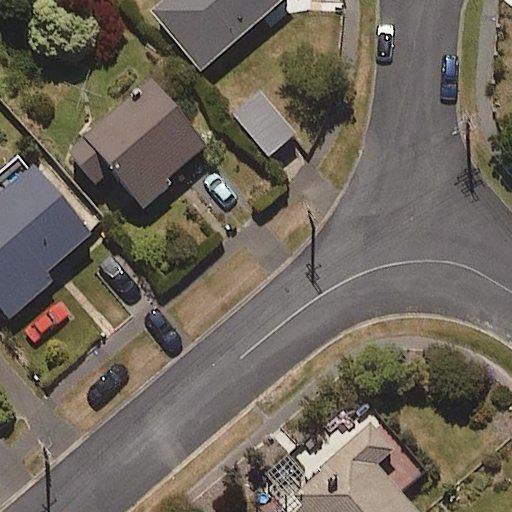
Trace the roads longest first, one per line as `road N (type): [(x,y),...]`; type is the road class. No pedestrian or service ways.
road 1 (residential): [(407,250),(301,303),(58,511)]
road 2 (residential): [(424,0),(407,250)]
